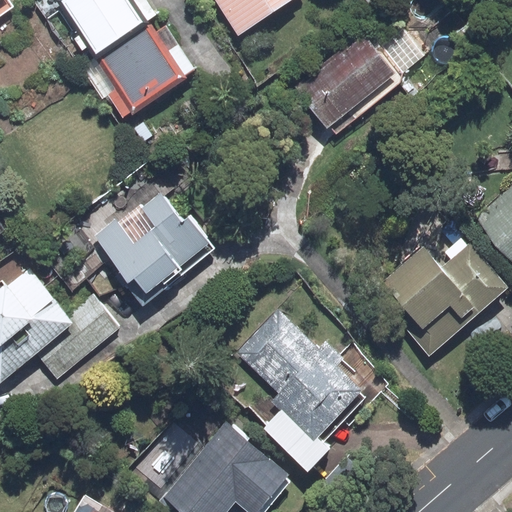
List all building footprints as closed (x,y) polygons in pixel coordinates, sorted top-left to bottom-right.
[(135,27),(154,13),(144,0),(55,0),(49,4),(90,62),(135,27)] [(293,0),(210,0),(236,38),(293,0)] [(142,38),(85,78),(103,103),(106,100),(122,122),(194,71),(160,24),(142,38)] [(407,78),(375,40),(301,104),(333,141),(407,78)] [(511,186),(470,223),(511,271),(511,186)] [(90,242),(140,301),(160,284),(166,292),(216,249),(187,214),(181,220),(154,188),(90,242)] [(508,290),(446,223),(377,288),(419,334),(408,344),(427,365),(508,290)] [(55,382),(119,327),(90,294),(64,317),(25,271),(6,288),(0,280),(0,384),(33,356),(55,382)] [(314,350),(277,314),(234,356),(273,395),(264,403),(307,446),(359,395),(335,372),(345,362),(323,340),(314,350)] [(256,511),(286,479),(227,424),(158,499),(172,511),(228,511),(234,506),(240,511),(256,511)] [(72,511),(112,511),(84,493),(72,511)]
